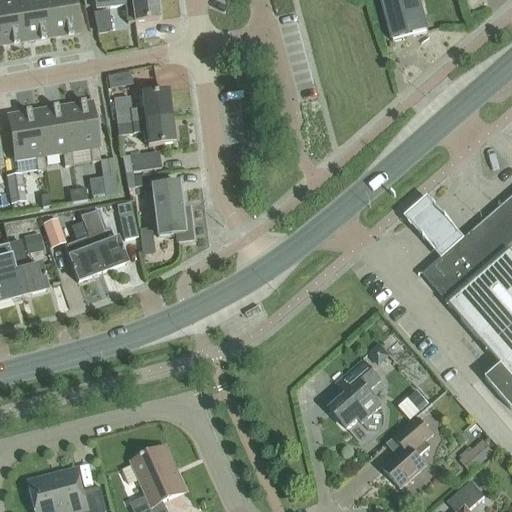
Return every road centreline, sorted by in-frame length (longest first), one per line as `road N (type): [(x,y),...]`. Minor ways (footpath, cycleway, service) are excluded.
road 1 (tertiary): [(271,267),(511,67)]
road 2 (residential): [(0,452),(162,411),(184,413),(200,427),(237,511)]
road 3 (tertiary): [(0,375),(158,327),(271,267)]
road 4 (unclassified): [(271,267),(219,190),(201,52)]
road 5 (unclassified): [(0,86),(201,52)]
